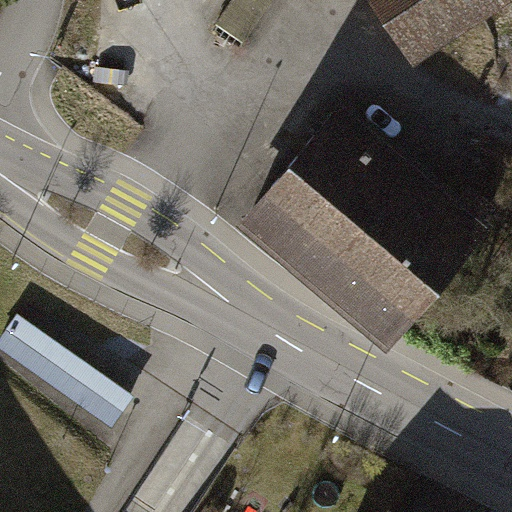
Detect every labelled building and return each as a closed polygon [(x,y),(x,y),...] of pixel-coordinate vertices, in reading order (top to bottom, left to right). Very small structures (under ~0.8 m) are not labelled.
[(239,0),(223,23),(248,40),(275,0),(239,0)] [(511,0),(380,0),(421,62),(511,2),(511,0)] [(494,224),(344,98),(251,208),(400,334),(494,224)] [(17,313),(0,337),(0,346),(113,427),(135,396),(17,313)] [(411,511),(390,494),(375,511),(411,511)]
